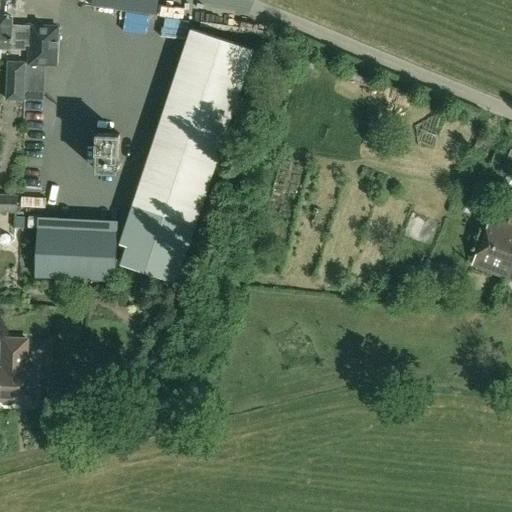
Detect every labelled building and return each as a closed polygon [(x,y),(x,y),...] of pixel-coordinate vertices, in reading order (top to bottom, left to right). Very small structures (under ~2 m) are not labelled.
[(30,44),(29,65),(57,66),(58,28),(12,26),(12,17),(6,17),(6,2),(0,1),(0,46),(26,47),(26,44),(30,44)] [(191,28),(121,242),(127,245),(122,263),(178,279),(254,49),(191,28)] [(7,61),(5,101),(24,102),(26,62),(7,61)] [(118,172),(120,134),(98,133),(96,171),(118,172)] [(18,195),(0,193),(0,212),(18,214),(18,195)] [(511,215),(509,223),(492,217),(473,265),(508,278),(511,269),(511,215)] [(38,229),(36,277),(116,280),(118,232),(59,230),(60,218),(39,217),(39,229),(38,229)] [(17,402),(36,403),(38,371),(27,370),(28,340),(3,339),(2,369),(0,368),(0,401),(4,406),(12,406),(17,402)]
